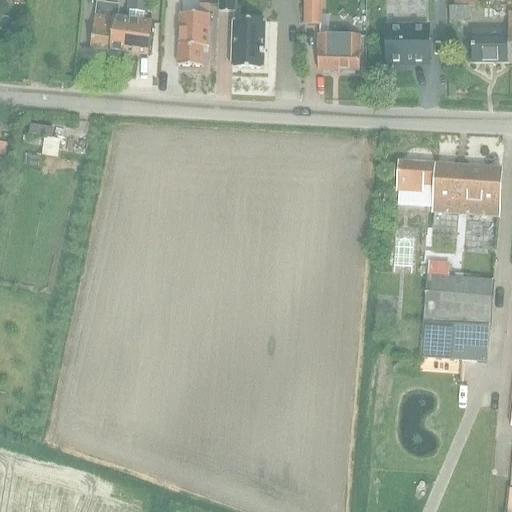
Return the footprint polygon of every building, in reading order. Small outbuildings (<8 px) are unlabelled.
[(129,0),(128,12),(147,15),(148,0),(129,0)] [(219,0),(219,11),(234,12),(234,0),(219,0)] [(303,0),(303,26),(320,27),(320,0),(303,0)] [(180,15),(178,67),(202,68),(203,48),(209,48),(210,6),(200,5),(199,15),(180,15)] [(90,49),(123,54),(127,21),(114,19),(115,14),(101,12),(100,17),(94,17),(90,49)] [(471,40),(471,66),(509,65),(509,64),(511,63),(511,13),(507,14),(508,32),(471,33),(471,40)] [(127,21),(123,54),(148,57),(153,24),(127,21)] [(264,68),(266,23),(233,22),(232,67),(264,68)] [(388,28),(385,28),(385,66),(428,66),(428,28),(425,28),(423,27),(414,27),(413,28),(400,28),(399,27),(390,27),(388,28)] [(317,38),(317,73),(359,73),(359,38),(317,38)] [(398,163),(396,193),(423,195),(423,187),(434,188),(432,216),(496,220),(500,171),(437,167),(437,166),(425,165),(398,163)] [(427,263),(426,276),(446,277),(447,265),(427,263)] [(423,322),(424,322),(421,359),(487,363),(490,327),(493,281),(446,277),(426,276),(423,322)]
